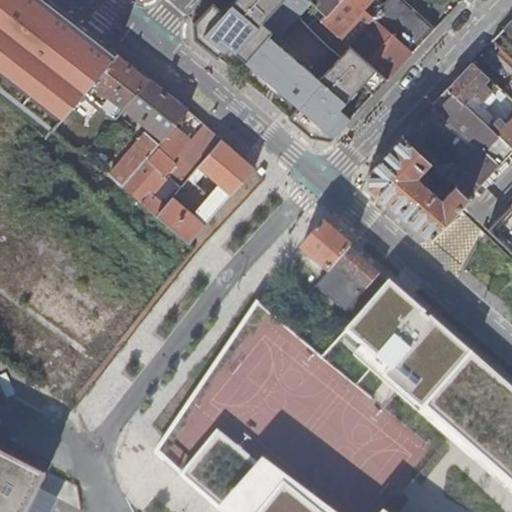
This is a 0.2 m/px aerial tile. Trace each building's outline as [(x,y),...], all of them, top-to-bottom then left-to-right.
[(0,0),(0,89),(21,106),(55,133),(84,99),(87,95),(119,56),(46,0),(0,0)] [(196,42),(266,100),(306,56),(298,48),(322,21),(327,16),(312,2),(309,0),(218,0),(195,26),(196,42)] [(313,0),(312,2),(327,16),(343,0),(313,0)] [(343,0),(327,16),(322,21),(388,83),(416,54),(369,12),(366,8),(356,0),(343,0)] [(356,0),(366,8),(373,0),(356,0)] [(369,12),(416,54),(437,31),(403,0),(388,0),(381,8),(376,4),(369,12)] [(306,56),(266,100),(314,142),(324,145),(326,143),(333,143),(358,116),(346,105),(348,94),(314,63),(319,58),(310,50),(317,42),(354,77),(353,82),(373,100),(388,83),(322,21),(298,48),(306,56)] [(499,48),(511,59),(511,22),(493,43),(499,48)] [(484,52),(491,58),(499,48),(493,43),(484,52)] [(511,74),(511,59),(499,48),(491,58),(483,67),(501,82),(510,72),(511,74)] [(126,111),(129,106),(150,81),(119,56),(87,95),(118,119),(126,111)] [(476,61),(473,64),(480,71),(483,67),(476,61)] [(448,90),(481,119),(486,113),(472,99),(475,95),(483,102),(497,86),(480,71),(473,64),(448,90)] [(129,106),(168,138),(190,113),(150,81),(129,106)] [(465,173),(481,187),(511,153),(511,147),(500,137),(481,119),(448,90),(434,105),(485,153),(480,158),(478,156),(469,166),(471,168),(465,173)] [(84,99),(114,124),(118,119),(87,95),(84,99)] [(150,131),(164,143),(168,138),(129,106),(126,111),(150,131)] [(420,120),(414,127),(423,135),(425,134),(420,130),(425,125),(420,120)] [(511,123),(500,137),(511,147),(511,123)] [(465,173),(423,135),(414,127),(370,173),(370,187),(432,240),(462,209),(481,187),(465,173)] [(115,179),(125,188),(164,143),(150,131),(111,177),(115,179)] [(196,174),(224,142),(212,132),(185,164),(196,174)] [(233,198),(257,171),(224,142),(196,174),(182,191),(191,198),(200,188),(197,185),(206,174),(233,198)] [(146,207),(159,218),(168,207),(153,194),(178,166),(159,151),(127,190),(146,207)] [(159,218),(191,246),(211,223),(198,212),(194,217),(174,200),(168,207),(159,218)] [(511,206),(488,232),(511,254),(511,206)] [(330,276),(351,252),(324,228),(303,253),(330,276)] [(353,309),(382,278),(351,252),(330,276),(324,282),(353,309)] [(511,392),(387,286),(334,346),(511,494),(511,392)] [(264,360),(238,341),(212,376),(302,441),(343,386),(279,340),(264,360)] [(398,511),(340,511),(223,427),(185,476),(231,511),(398,511)] [(0,511),(31,511),(41,493),(0,472),(0,511)]
